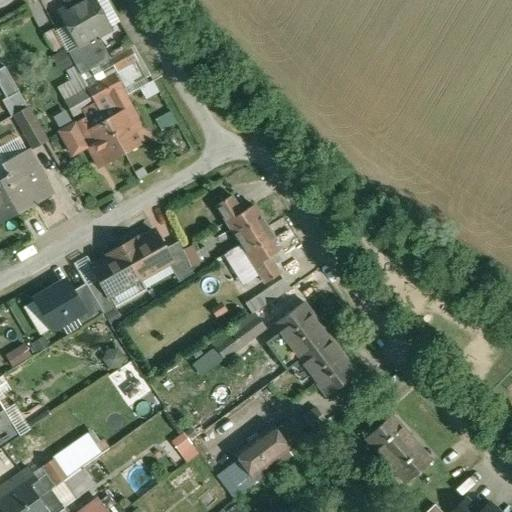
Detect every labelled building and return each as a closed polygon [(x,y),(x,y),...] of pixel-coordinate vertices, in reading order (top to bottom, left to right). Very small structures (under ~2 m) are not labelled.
[(95,0),(82,0),(61,12),(80,46),(81,48),(99,37),(111,29),(95,0)] [(99,37),(81,48),(80,46),(69,52),(82,76),(111,59),(99,37)] [(111,59),(118,71),(138,60),(131,47),(111,59)] [(20,92),(6,67),(0,70),(0,81),(10,98),(20,92)] [(111,68),(106,71),(110,78),(115,75),(111,68)] [(110,78),(89,89),(97,104),(123,90),(115,75),(110,78)] [(89,89),(66,102),(74,117),(87,109),(89,114),(100,108),(97,104),(89,89)] [(127,96),(114,103),(120,114),(133,107),(127,96)] [(48,140),(29,107),(16,115),(34,147),(28,151),(48,140)] [(120,114),(107,121),(125,153),(151,139),(133,107),(120,114)] [(107,121),(95,128),(89,117),(61,132),(74,155),(88,147),(97,163),(99,168),(125,153),(107,121)] [(8,162),(0,146),(0,180),(0,181),(9,176),(9,175),(10,174),(5,164),(8,162)] [(8,162),(5,164),(10,174),(9,175),(9,176),(0,181),(0,182),(19,214),(53,195),(28,151),(8,162)] [(0,224),(19,214),(0,182),(0,224)] [(255,206),(243,213),(233,196),(217,206),(241,244),(269,228),(255,206)] [(269,228),(241,244),(266,283),(281,274),(271,257),(282,250),(269,228)] [(156,232),(138,242),(137,239),(123,247),(141,279),(169,263),(172,261),(166,249),(156,232)] [(180,241),(166,249),(172,261),(169,263),(180,282),(194,273),(192,269),(184,250),(180,241)] [(193,246),(184,250),(192,269),(202,265),(193,246)] [(123,247),(109,255),(110,257),(93,267),(100,279),(110,296),(141,279),(123,247)] [(110,296),(100,279),(89,286),(104,312),(106,314),(117,308),(110,296)] [(285,279),(266,290),(266,291),(273,301),(291,289),(285,279)] [(67,282),(37,300),(53,328),(76,315),(84,310),(73,292),(67,282)] [(104,312),(89,286),(88,286),(87,284),(73,292),(84,310),(76,315),(82,326),(104,312)] [(266,290),(246,304),(253,314),(273,301),(266,291),(266,290)] [(305,304),(276,326),(302,361),(331,339),(305,304)] [(256,313),(189,359),(199,374),(224,357),(225,359),(246,344),(258,335),(260,338),(261,339),(270,332),(256,313)] [(258,335),(246,344),(248,347),(260,338),(258,335)] [(331,339),(302,361),(328,396),(357,374),(331,339)] [(1,343),(0,343),(0,376),(3,375),(0,369),(0,367),(12,360),(1,343)] [(317,408),(301,419),(298,415),(285,424),(299,442),(326,421),(317,408)] [(0,418),(6,428),(0,432),(0,449),(21,436),(5,411),(0,413),(0,418)] [(392,416),(367,438),(378,450),(372,455),(381,465),(412,438),(392,416)] [(299,442),(285,424),(276,431),(289,449),(299,442)] [(273,428),(238,454),(254,475),(289,449),(276,431),(273,428)] [(167,441),(182,462),(195,453),(179,432),(167,441)] [(412,438),(381,465),(391,476),(397,471),(407,483),(432,461),(412,438)] [(153,457),(165,474),(180,463),(168,447),(153,457)] [(57,458),(44,467),(48,473),(56,486),(69,477),(57,458)] [(38,480),(30,469),(0,489),(0,504),(5,511),(19,511),(51,489),(56,486),(48,473),(38,480)] [(66,511),(51,489),(19,511),(66,511)] [(107,511),(99,500),(82,511),(107,511)] [(499,511),(491,504),(483,511),(479,511),(468,500),(456,511),(499,511)]
